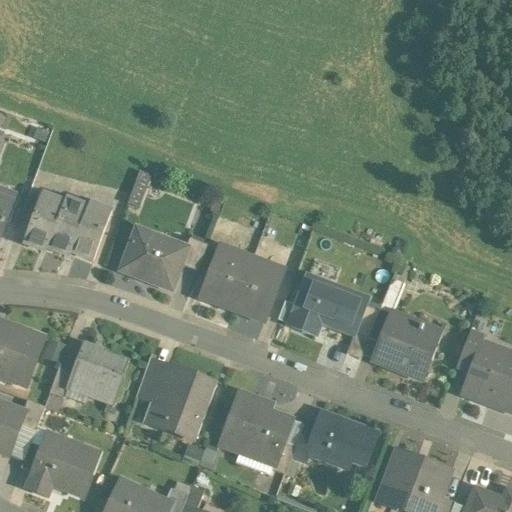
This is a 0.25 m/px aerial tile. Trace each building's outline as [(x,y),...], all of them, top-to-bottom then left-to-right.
[(150,177),(139,173),(135,182),(146,187),(150,177)] [(135,182),(127,205),(138,209),(146,187),(135,182)] [(111,213),(88,205),(86,209),(64,201),(63,204),(40,196),(22,246),(40,252),(41,249),(63,257),(65,253),(92,263),(111,213)] [(0,235),(11,204),(0,200),(0,235)] [(185,249),(136,229),(120,270),(153,283),(152,286),(171,293),(181,268),(186,255),(183,254),(185,249)] [(206,248),(188,241),(185,249),(183,254),(186,255),(181,268),(196,274),(206,248)] [(251,261),(221,249),(222,247),(220,246),(199,301),(231,313),(251,261)] [(293,277),(304,281),(305,279),(313,257),(302,253),(293,277)] [(281,272),(251,261),(231,313),(263,325),(283,270),(281,269),(281,272)] [(366,302),(305,279),(304,281),(287,328),(314,338),(319,325),(353,338),(354,335),(363,309),(366,302)] [(378,315),(363,309),(354,335),(368,341),(378,315)] [(378,315),(368,341),(379,345),(390,317),(379,312),(378,315)] [(439,335),(390,317),(379,345),(372,362),(391,370),(392,368),(423,380),(429,362),(431,362),(444,328),(442,327),(439,335)] [(23,342),(0,333),(0,379),(24,389),(42,340),(26,334),(23,342)] [(468,334),(456,368),(470,374),(478,352),(479,353),(482,345),(484,340),(468,334)] [(359,365),(368,341),(354,335),(353,338),(344,360),(359,365)] [(105,352),(83,344),(72,374),(66,391),(67,391),(87,399),(89,393),(108,400),(106,406),(113,408),(114,406),(108,404),(118,379),(124,381),(124,379),(119,377),(124,365),(128,366),(128,364),(104,355),(105,352)] [(511,356),(482,345),(479,353),(478,352),(470,374),(464,391),(502,405),(499,411),(511,415),(511,356)] [(147,366),(136,398),(151,403),(152,404),(163,372),(147,366)] [(72,374),(59,369),(49,395),(64,400),(67,391),(66,391),(72,374)] [(195,384),(163,372),(152,404),(151,403),(143,425),(162,432),(163,426),(197,438),(216,387),(196,379),(195,384)] [(292,423),(256,409),(258,403),(240,396),(235,408),(234,408),(218,448),(272,467),(274,468),(281,447),(283,447),(284,445),(292,423)] [(26,403),(22,414),(24,414),(19,429),(34,434),(43,409),(26,403)] [(22,414),(0,405),(0,455),(8,458),(19,429),(24,414),(22,414)] [(376,436),(336,421),(335,424),(319,418),(312,436),(305,457),(306,457),(324,464),(327,456),(364,469),(376,436)] [(303,427),(292,423),(284,445),(295,449),(301,432),(303,427)] [(34,434),(19,429),(8,458),(23,464),(30,446),(34,434)] [(295,449),(290,461),(303,466),(306,457),(305,457),(312,436),(301,432),(295,449)] [(98,455),(55,439),(50,453),(41,450),(31,475),(25,491),(47,500),(51,488),(82,500),(98,455)] [(284,445),(283,447),(281,447),(274,468),(272,467),(270,472),(284,477),(290,461),(295,449),(284,445)] [(23,464),(21,471),(31,475),(41,450),(30,446),(23,464)] [(448,480),(411,466),(414,460),(396,453),(376,506),(393,511),(435,511),(440,502),(448,480)] [(165,504),(120,483),(106,511),(168,511),(171,507),(165,504)] [(186,499),(171,491),(165,504),(171,507),(168,511),(181,511),(185,501),(186,499)] [(511,511),(511,495),(505,493),(501,502),(473,492),(466,511),(465,511),(511,511)] [(195,511),(198,506),(185,501),(181,511),(195,511)] [(450,511),(453,506),(440,502),(435,511),(450,511)]
